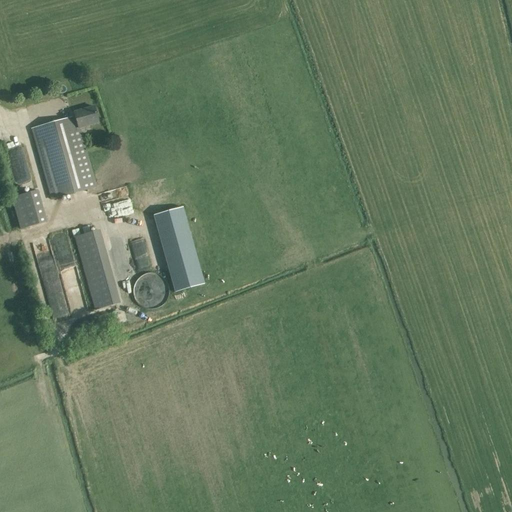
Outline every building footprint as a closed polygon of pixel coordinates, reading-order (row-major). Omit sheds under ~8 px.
[(97,187),(80,128),(99,123),(94,106),(74,112),(75,116),(31,129),(51,200),(97,187)] [(47,222),(38,190),(11,198),(20,230),(47,222)] [(176,293),(205,285),(183,208),(154,216),(176,293)] [(120,304),(100,230),(74,237),(95,311),(120,304)] [(132,284),(126,254),(120,256),(125,285),(132,284)] [(151,310),(153,310),(155,310),(156,310),(158,309),(160,308),(162,307),(163,306),(165,305),(166,303),(167,302),(168,300),(169,298),(169,296),(170,295),(170,293),(170,291),(170,289),(169,287),(169,285),(168,283),(167,282),(166,280),(164,279),(163,277),(161,276),(160,275),(158,275),(156,274),(154,274),(152,273),(150,274),(148,274),(147,274),(145,275),(143,276),(141,277),(140,278),(138,279),(137,280),(136,282),(135,284),(134,285),(134,287),(133,289),(133,291),(133,293),(133,295),(134,297),(134,299),(135,300),(136,302),(137,304),(139,305),(140,306),(142,307),(143,308),(145,309),(147,310),(149,310),(151,310)]
